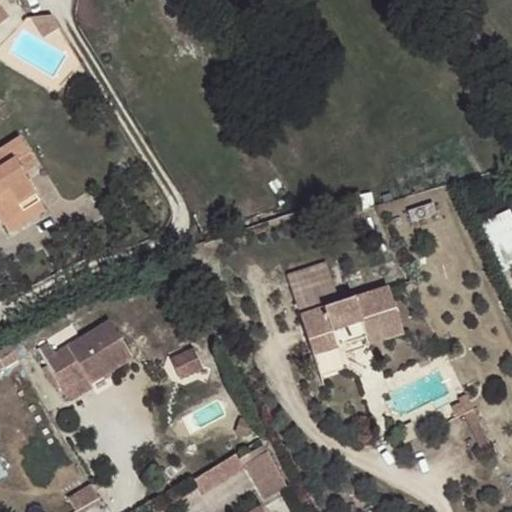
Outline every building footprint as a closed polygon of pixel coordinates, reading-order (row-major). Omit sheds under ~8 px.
[(2,2),(0,3),(0,25),(13,16),(2,2)] [(60,29),(52,16),(30,19),(42,38),(60,29)] [(15,163),(30,154),(20,138),(0,150),(0,220),(3,225),(24,213),(19,204),(35,195),(22,173),(15,163)] [(37,165),(30,154),(15,163),(22,173),(37,165)] [(24,213),(3,225),(8,233),(45,210),(35,195),(19,204),(24,213)] [(511,211),(490,218),(507,266),(511,264),(511,211)] [(339,304),(331,280),(292,293),(313,356),(338,348),(338,347),(332,331),(339,329),(344,345),(365,339),(367,346),(404,335),(388,287),(339,304)] [(130,355),(109,318),(53,350),(47,339),(37,346),(45,361),(58,382),(60,387),(84,373),(88,379),(130,355)] [(338,347),(344,345),(339,329),(332,331),(338,347)] [(0,346),(0,365),(12,358),(3,345),(0,346)] [(203,347),(179,357),(188,378),(212,368),(203,347)] [(53,385),(58,382),(45,361),(41,364),(53,385)] [(88,379),(84,373),(60,387),(67,398),(91,384),(88,379)] [(228,480),(246,469),(237,454),(220,465),(228,480)] [(203,495),(228,480),(220,465),(194,480),(203,495)]
